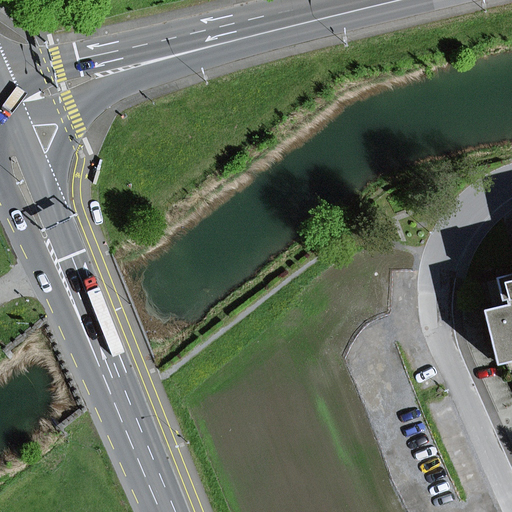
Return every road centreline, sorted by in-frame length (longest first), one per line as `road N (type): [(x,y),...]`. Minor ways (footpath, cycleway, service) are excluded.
road 1 (residential): [(511,503),(432,310),(447,234),(472,202),(511,179)]
road 2 (primary): [(164,511),(40,223)]
road 3 (primary): [(403,0),(110,72)]
road 4 (primary): [(110,72),(76,128),(40,223)]
